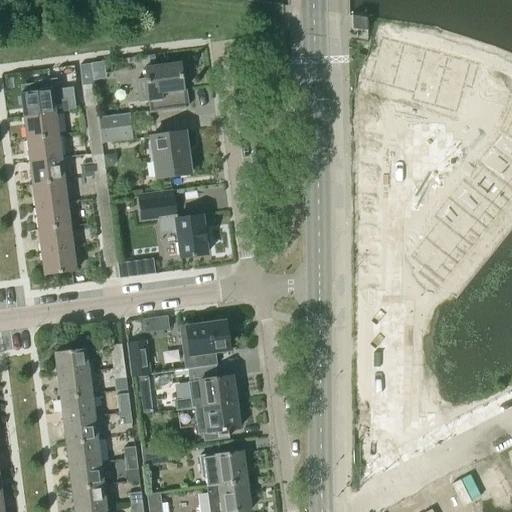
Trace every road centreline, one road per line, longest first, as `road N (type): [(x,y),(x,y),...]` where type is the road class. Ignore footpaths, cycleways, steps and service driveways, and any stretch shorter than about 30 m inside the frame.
road 1 (secondary): [(317,284),(312,0)]
road 2 (residential): [(0,319),(255,286)]
road 3 (residential): [(255,286),(217,44)]
road 4 (residential): [(291,511),(255,286)]
road 5 (secondary): [(321,511),(317,284)]
road 6 (residential): [(392,313),(390,391),(405,484)]
road 7 (residential): [(405,484),(511,429)]
